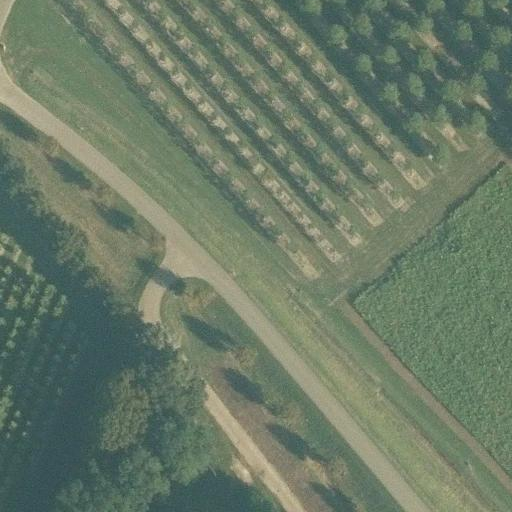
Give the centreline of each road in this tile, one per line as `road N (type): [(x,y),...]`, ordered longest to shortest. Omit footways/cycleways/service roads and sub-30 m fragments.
road 1 (unclassified): [(191,255),(410,511)]
road 2 (unclassified): [(297,511),(172,359),(150,308),(191,255)]
road 3 (unclassified): [(0,93),(191,255)]
